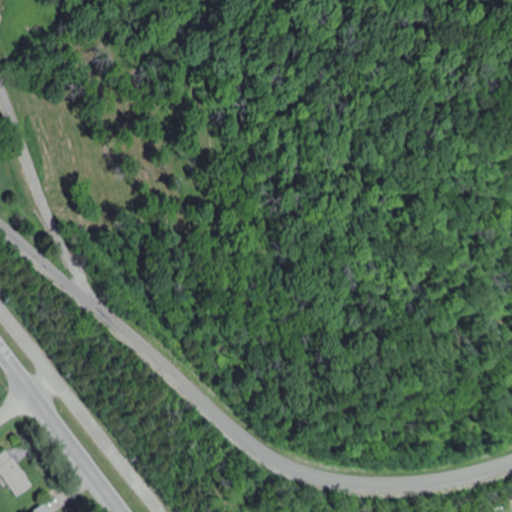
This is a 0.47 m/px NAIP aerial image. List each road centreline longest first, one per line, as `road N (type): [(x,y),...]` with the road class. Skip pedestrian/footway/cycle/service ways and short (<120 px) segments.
road 1 (tertiary): [(511,464),(449,482),(395,482),(272,462),(0,221)]
road 2 (residential): [(95,303),(0,64)]
road 3 (primary): [(122,511),(8,357)]
